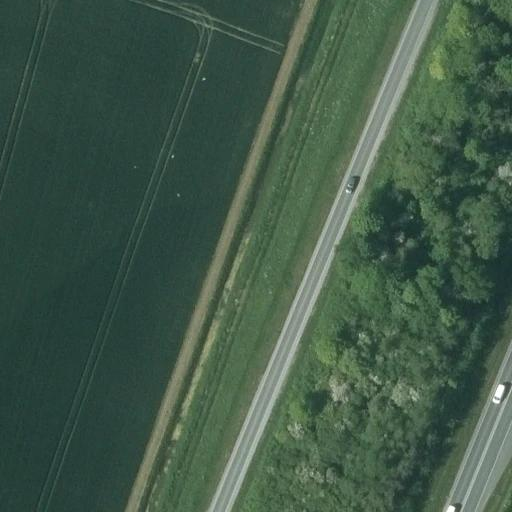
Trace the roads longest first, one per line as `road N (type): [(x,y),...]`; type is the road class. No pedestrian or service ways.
road 1 (trunk): [(426,0),(219,511)]
road 2 (trunk): [(459,511),(511,382)]
